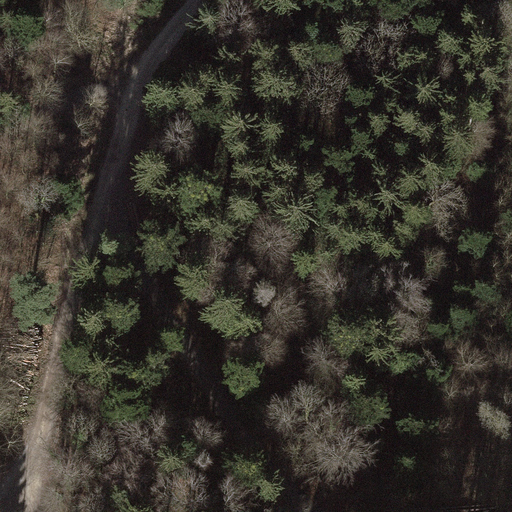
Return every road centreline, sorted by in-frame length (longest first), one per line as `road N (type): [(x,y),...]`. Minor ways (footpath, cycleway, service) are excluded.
road 1 (track): [(200,0),(151,58),(122,133),(29,485)]
road 2 (track): [(306,511),(222,408),(100,209)]
road 3 (track): [(0,134),(151,58)]
